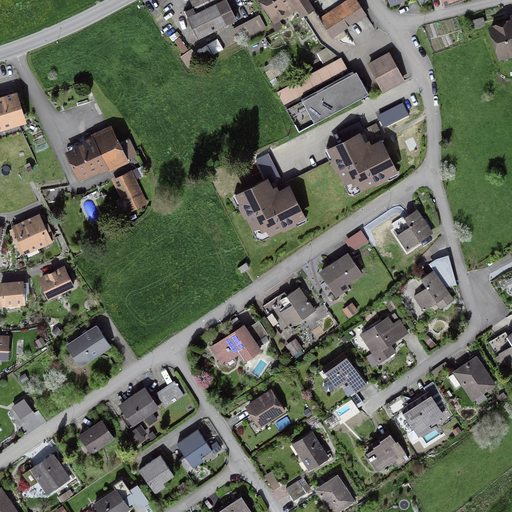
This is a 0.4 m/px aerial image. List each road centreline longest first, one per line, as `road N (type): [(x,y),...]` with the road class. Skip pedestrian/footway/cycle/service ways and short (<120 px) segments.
road 1 (residential): [(169,348),(430,168)]
road 2 (residential): [(430,168),(473,328),(365,409)]
road 3 (residential): [(0,462),(169,348)]
road 4 (residential): [(394,25),(426,79),(430,168)]
road 5 (residential): [(169,348),(244,464)]
